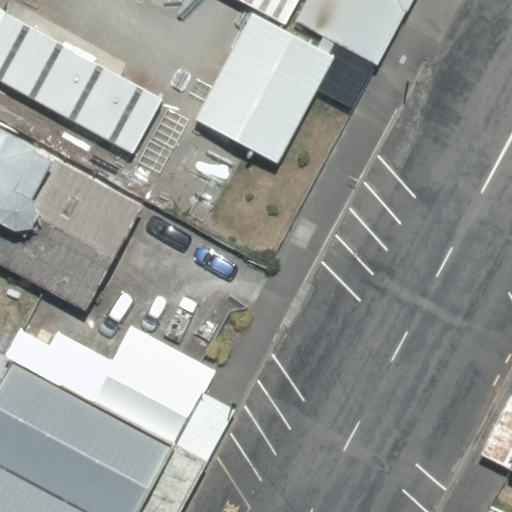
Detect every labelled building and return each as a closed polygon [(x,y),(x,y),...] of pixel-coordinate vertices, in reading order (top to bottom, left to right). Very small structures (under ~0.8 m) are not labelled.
[(165,95),(4,7),(0,13),(0,81),(132,154),(165,95)] [(333,75),(249,33),(200,129),(284,172),(333,75)] [(0,237),(35,169),(0,151),(0,237)] [(142,223),(35,169),(0,237),(0,274),(92,321),(142,223)] [(143,511),(175,449),(7,364),(0,377),(0,511),(143,511)] [(511,434),(498,463),(511,470),(511,434)]
